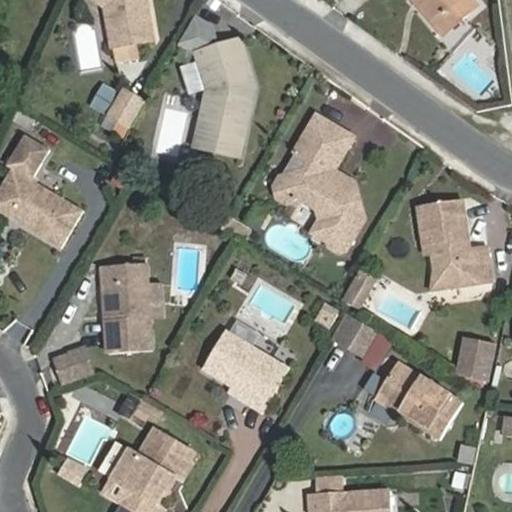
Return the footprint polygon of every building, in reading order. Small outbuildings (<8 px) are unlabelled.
[(90,0),(91,1),(102,9),(111,50),(151,42),(144,0),(90,0)] [(419,0),(438,21),(453,8),(462,18),(477,4),(473,0),(419,0)] [(438,21),(447,31),(462,18),(453,8),(438,21)] [(239,153),(251,93),(243,92),(241,82),(250,79),(236,39),(194,52),(205,88),(194,146),(239,153)] [(243,92),(251,93),(254,91),(250,79),(241,82),(243,92)] [(97,112),(105,117),(120,89),(112,85),(97,112)] [(120,89),(105,117),(128,129),(143,102),(120,89)] [(180,157),(187,112),(163,108),(157,153),(180,157)] [(296,167),(278,179),(274,186),(277,198),(285,204),(298,200),(316,210),(321,220),(320,225),(334,233),(335,240),(344,246),(353,243),(372,211),(353,183),(331,171),(351,137),(316,116),(295,151),(304,157),(296,167)] [(82,209),(11,169),(0,188),(0,210),(60,246),(82,209)] [(475,277),(476,283),(493,280),(486,244),(473,246),(464,198),(418,206),(425,244),(432,243),(434,253),(436,270),(451,280),(475,277)] [(224,233),(248,242),(253,227),(229,218),(224,233)] [(426,254),(434,253),(432,243),(425,244),(426,254)] [(113,317),(107,318),(109,351),(152,348),(150,315),(147,282),(146,261),(103,264),(104,279),(111,279),(113,317)] [(432,291),(476,283),(475,277),(451,280),(436,270),(429,271),(432,291)] [(104,279),(107,318),(113,317),(111,279),(104,279)] [(147,282),(150,315),(165,314),(162,281),(147,282)] [(379,332),(349,315),(334,340),(364,358),(379,332)] [(289,365),(227,329),(205,365),(251,392),(246,401),(262,410),(289,365)] [(497,345),(470,340),(463,371),(490,377),(497,345)] [(57,360),(66,383),(94,372),(85,349),(57,360)] [(464,401),(400,361),(378,398),(441,438),(464,401)] [(179,481),(189,463),(197,450),(157,427),(149,440),(142,453),(131,447),(105,494),(135,511),(168,511),(169,511),(163,507),(179,481)] [(67,458),(57,477),(79,488),(89,470),(67,458)] [(195,466),(189,463),(179,481),(184,483),(195,466)] [(394,511),(393,489),(312,495),(313,511),(394,511)]
